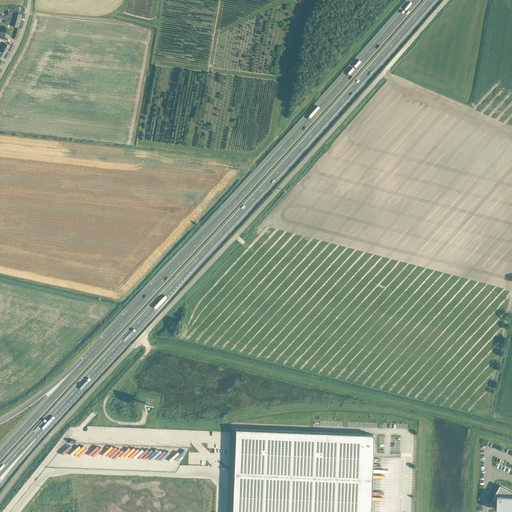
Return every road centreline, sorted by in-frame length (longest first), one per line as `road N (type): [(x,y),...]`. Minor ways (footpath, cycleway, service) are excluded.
road 1 (motorway): [(33,435),(430,0)]
road 2 (unclassified): [(51,434),(447,0)]
road 3 (motorway): [(415,0),(89,358)]
road 4 (motorway): [(89,358),(0,454)]
